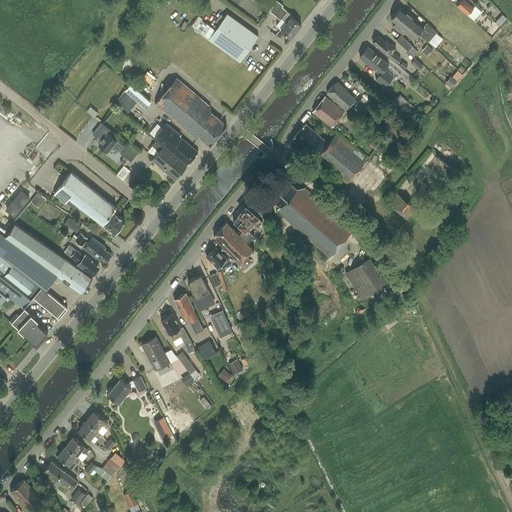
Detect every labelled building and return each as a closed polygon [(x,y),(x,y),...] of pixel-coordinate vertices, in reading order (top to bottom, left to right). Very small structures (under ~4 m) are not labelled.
[(281,30),(289,37),(291,38),(301,25),(300,24),(298,23),(299,23),(292,17),(293,16),(283,7),(284,6),(276,0),(273,0),(267,8),(281,19),(276,26),(281,30)] [(463,0),(458,7),(468,16),(468,15),(474,8),(463,0)] [(426,23),(424,27),(401,8),(396,13),(415,29),(417,27),(420,31),(423,28),(428,32),(425,35),(427,36),(426,37),(430,41),(437,32),(426,23)] [(498,17),(505,23),(510,18),(503,11),(498,17)] [(428,43),(430,41),(426,37),(427,36),(425,35),(428,32),(423,28),(420,31),(417,27),(415,29),(396,13),(391,19),(396,23),(395,25),(404,33),(405,31),(414,39),(418,34),(428,43)] [(258,36),(227,14),(208,39),(240,62),(258,36)] [(379,36),(373,43),(397,63),(401,58),(393,52),(396,48),(387,40),(385,41),(379,36)] [(397,41),(408,52),(413,47),(401,36),(397,41)] [(385,87),(393,76),(384,69),(388,64),(368,47),(360,57),(380,73),(375,79),(385,87)] [(412,64),(419,70),(423,66),(416,59),(412,64)] [(457,81),(462,75),(458,71),(453,77),(457,81)] [(210,146),(224,129),(226,126),(211,112),(210,108),(210,107),(177,78),(155,104),(197,139),(199,137),(208,145),(210,146)] [(451,88),(456,82),(452,78),(446,84),(451,88)] [(337,82),(327,93),(346,110),(355,99),(337,82)] [(130,84),(130,85),(116,102),(128,112),(138,101),(145,107),(150,101),(130,84)] [(400,94),(392,103),(416,124),(424,116),(400,94)] [(325,96),(312,112),(331,127),(344,112),(325,96)] [(363,115),(368,110),(359,101),(353,107),(363,115)] [(119,152),(125,144),(118,138),(119,137),(102,123),(100,125),(92,134),(97,138),(95,140),(100,143),(98,145),(108,152),(112,146),(119,152)] [(188,165),(198,152),(180,137),(181,135),(167,123),(155,137),(188,165)] [(305,124),(293,139),(347,183),(366,159),(336,134),(328,144),(305,124)] [(154,157),(152,160),(176,179),(186,166),(156,141),(152,145),(153,146),(159,151),(154,157)] [(131,162),(139,151),(129,142),(120,153),(131,162)] [(123,180),(130,171),(124,166),(116,175),(123,180)] [(78,205),(113,232),(114,234),(124,221),(112,211),(115,207),(71,172),(54,194),(65,203),(66,202),(75,209),(78,205)] [(283,177),(267,194),(280,206),(278,209),(285,215),(284,217),(329,257),(353,231),(304,188),(303,188),(296,188),(283,177)] [(39,193),(32,202),(39,208),(46,198),(39,193)] [(416,195),(402,202),(411,220),(425,212),(416,195)] [(240,213),(233,221),(242,229),(239,233),(248,242),(254,235),(248,229),(259,218),(246,206),(245,207),(242,207),(240,209),(240,213)] [(77,233),(82,225),(69,217),(64,224),(77,233)] [(227,222),(224,225),(214,236),(240,263),(253,249),(227,222)] [(0,253),(45,290),(57,274),(80,292),(81,293),(92,277),(15,223),(6,236),(0,231),(0,253)] [(92,252),(103,261),(105,262),(111,255),(101,247),(103,245),(93,237),(90,240),(81,233),(75,241),(82,246),(83,244),(85,246),(84,248),(91,253),(92,252)] [(85,269),(91,274),(93,276),(99,268),(91,261),(91,259),(85,254),(83,256),(69,245),(64,251),(78,262),(77,264),(84,270),(85,269)] [(215,247),(206,256),(211,261),(210,262),(214,266),(216,266),(219,269),(228,260),(215,247)] [(45,290),(0,253),(0,305),(8,296),(23,308),(33,297),(58,317),(66,307),(45,290)] [(362,300),(387,284),(369,257),(345,273),(362,300)] [(210,276),(214,287),(220,284),(215,274),(210,276)] [(200,275),(188,281),(196,297),(193,298),(198,309),(214,302),(208,291),(200,275)] [(293,283),(290,278),(285,282),(289,286),(293,283)] [(185,294),(174,300),(178,307),(179,311),(181,316),(185,314),(190,323),(195,334),(203,330),(198,319),(193,310),(193,309),(185,294)] [(35,345),(47,332),(36,323),(37,321),(24,309),(11,324),(35,345)] [(213,316),(223,336),(233,331),(223,311),(213,316)] [(172,313),(161,320),(164,326),(164,329),(167,335),(169,334),(173,341),(180,336),(189,352),(195,349),(183,327),(181,328),(172,313)] [(156,337),(142,344),(155,370),(170,362),(156,337)] [(199,350),(205,362),(217,355),(211,343),(199,350)] [(190,374),(196,370),(183,353),(177,357),(190,374)] [(234,374),(243,369),(238,359),(228,363),(234,374)] [(218,376),(227,382),(231,376),(223,369),(218,376)] [(139,391),(146,387),(140,375),(126,383),(120,379),(107,394),(118,403),(131,386),(135,384),(139,391)] [(87,420),(98,429),(101,425),(104,427),(107,429),(111,425),(108,423),(105,420),(105,419),(94,411),(87,420)] [(154,422),(163,439),(173,434),(164,417),(154,422)] [(97,430),(98,429),(87,420),(79,430),(90,439),(94,443),(98,438),(97,437),(100,432),(97,430)] [(66,446),(77,455),(81,451),(84,453),(87,448),(84,446),(85,445),(74,437),(66,446)] [(76,456),(77,455),(66,446),(58,456),(69,465),(73,460),(76,463),(80,458),(76,456)] [(116,470),(120,465),(110,458),(107,462),(116,470)] [(51,461),(44,471),(50,475),(46,480),(53,485),(56,480),(58,477),(71,488),(77,480),(51,461)] [(97,466),(94,470),(101,475),(107,481),(115,470),(106,463),(102,468),(97,466)] [(24,479),(10,491),(28,511),(44,498),(36,490),(34,491),(24,479)] [(78,505),(86,494),(78,489),(70,499),(78,505)] [(130,507),(138,504),(132,490),(124,494),(130,507)] [(85,507),(93,497),(88,494),(81,503),(85,507)]
